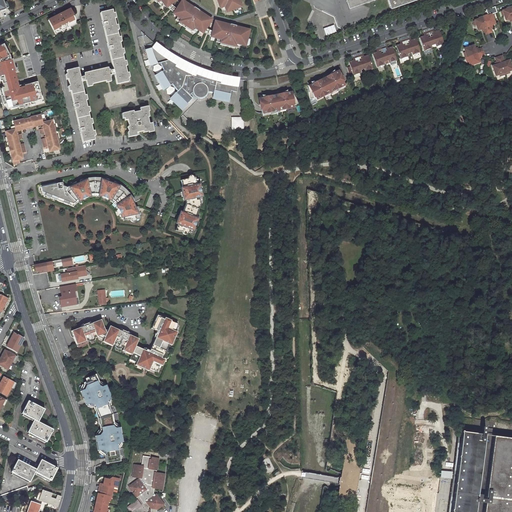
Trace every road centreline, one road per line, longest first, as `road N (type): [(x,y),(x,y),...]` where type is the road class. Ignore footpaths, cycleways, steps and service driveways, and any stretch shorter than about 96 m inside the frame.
road 1 (track): [(361,511),(383,373),(345,343),(343,313)]
road 2 (residential): [(294,60),(488,0)]
road 3 (residential): [(129,0),(161,36),(216,64),(268,69),(294,60)]
road 4 (residential): [(0,174),(95,147),(168,138)]
road 5 (tertiary): [(20,305),(64,424),(70,463)]
road 6 (track): [(444,511),(450,460),(436,406),(423,405),(422,417)]
